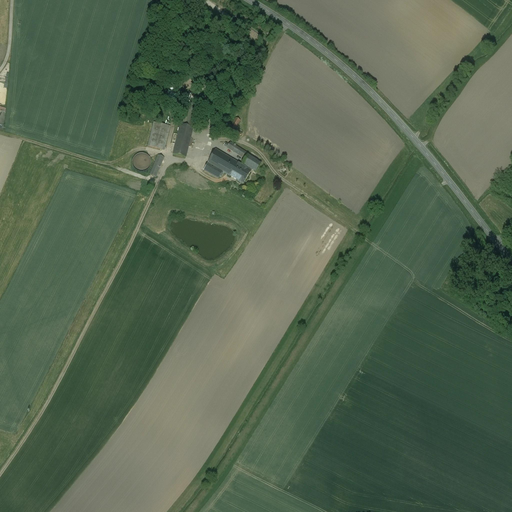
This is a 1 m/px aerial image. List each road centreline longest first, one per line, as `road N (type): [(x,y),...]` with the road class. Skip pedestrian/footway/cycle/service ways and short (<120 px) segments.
road 1 (tertiary): [(248,0),(373,94),(511,261)]
road 2 (track): [(0,475),(58,382),(160,180)]
road 3 (track): [(209,135),(260,153),(283,180),(356,231)]
road 4 (track): [(287,24),(245,103),(239,142)]
